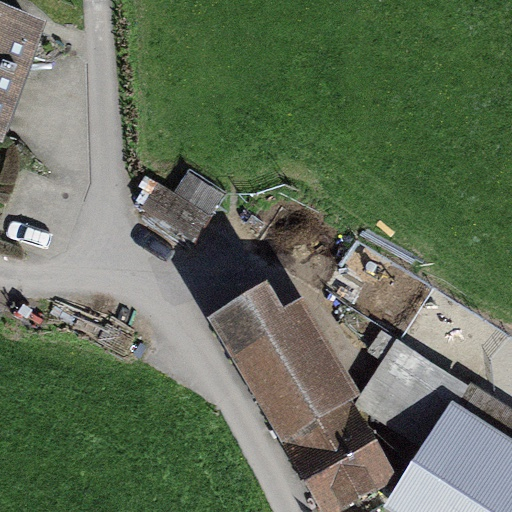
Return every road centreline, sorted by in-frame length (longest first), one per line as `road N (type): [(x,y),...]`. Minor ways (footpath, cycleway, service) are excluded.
road 1 (residential): [(0,277),(89,299),(167,332),(254,440),(286,511)]
road 2 (track): [(94,0),(89,299)]
